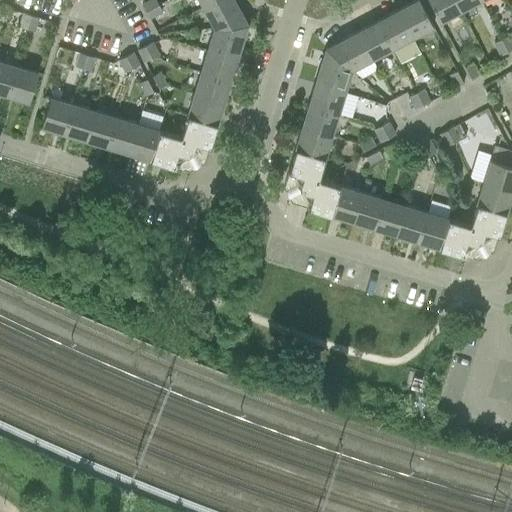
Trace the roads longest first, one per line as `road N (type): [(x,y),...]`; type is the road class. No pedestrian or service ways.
road 1 (residential): [(505,298),(277,228),(243,185)]
road 2 (residential): [(243,185),(197,200),(0,144)]
road 3 (residential): [(243,185),(297,0)]
